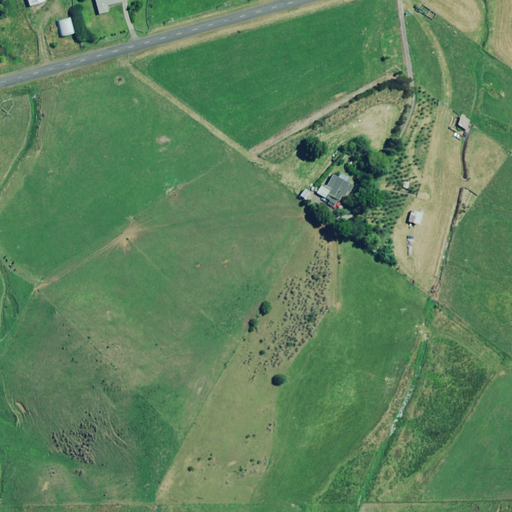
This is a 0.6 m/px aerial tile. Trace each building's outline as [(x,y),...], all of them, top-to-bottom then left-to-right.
[(120,1),(119,0),(93,0),(97,14),(106,12),(105,5),(120,1)] [(73,33),(69,18),(56,21),(60,36),(73,33)] [(469,120),(459,117),(456,126),(465,129),(469,120)] [(325,204),(332,208),(339,195),(342,196),(344,192),(346,193),(350,186),(344,182),(346,178),(338,173),(335,178),(330,175),(323,188),(319,186),(315,193),(327,200),(325,204)] [(307,191),(302,188),(297,197),(302,199),(307,191)] [(421,213),(411,211),(408,222),(418,225),(421,213)]
